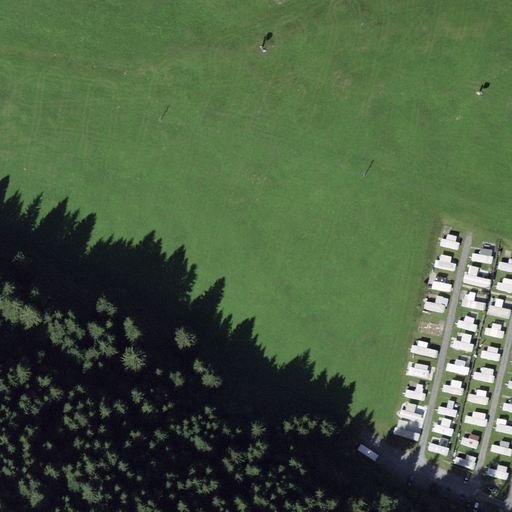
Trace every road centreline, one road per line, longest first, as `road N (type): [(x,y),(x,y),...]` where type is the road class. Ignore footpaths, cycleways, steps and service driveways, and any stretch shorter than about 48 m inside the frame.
road 1 (track): [(0,319),(240,511)]
road 2 (track): [(418,469),(470,234)]
road 3 (track): [(474,493),(511,327)]
